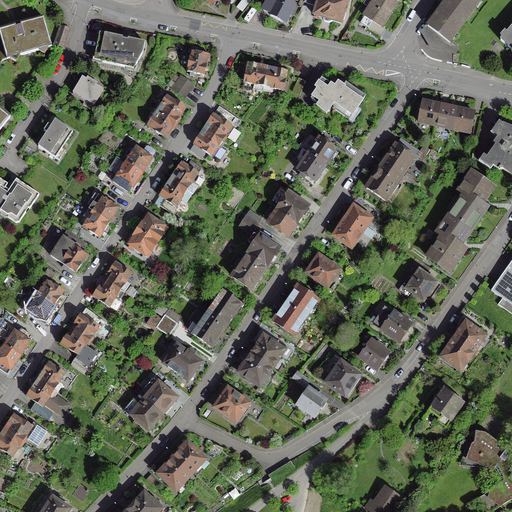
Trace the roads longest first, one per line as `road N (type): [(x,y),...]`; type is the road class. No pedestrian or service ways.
road 1 (residential): [(231,32),(199,109),(0,410)]
road 2 (residential): [(416,68),(180,420)]
road 3 (residential): [(377,394),(270,458),(180,420)]
road 4 (residential): [(511,220),(411,363),(377,394)]
road 5 (residential): [(231,32),(395,64)]
road 6 (residential): [(83,0),(61,71),(10,144)]
road 7 (residential): [(180,420),(97,511)]
road 8 (residential): [(377,394),(375,422),(301,477)]
